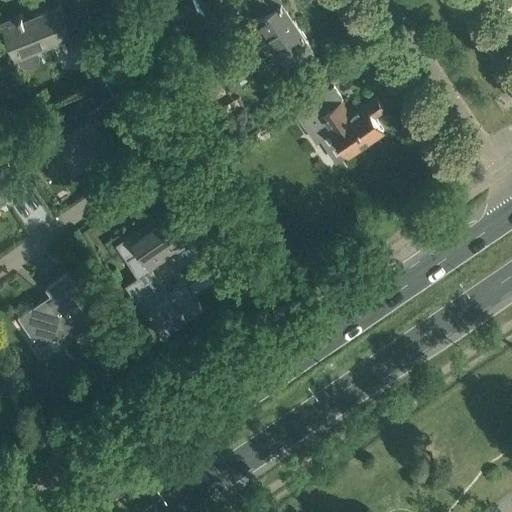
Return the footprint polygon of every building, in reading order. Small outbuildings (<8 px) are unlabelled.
[(85,8),(76,12),(70,0),(55,0),(48,3),(50,9),(25,19),(22,13),(19,14),(20,15),(4,21),(17,54),(16,54),(20,64),(28,68),(37,64),(41,56),(36,46),(69,33),(73,42),(71,42),(81,68),(106,58),(85,8)] [(195,0),(180,0),(164,10),(178,31),(191,22),(204,13),(200,7),(195,0)] [(254,0),(263,13),(255,18),(275,48),(277,47),(286,60),(310,44),(280,0),(254,0)] [(296,109),(295,110),(306,125),(317,141),(332,130),(348,154),(383,130),(373,115),(384,108),(376,97),(350,114),(331,87),(296,109)] [(89,114),(52,140),(53,141),(61,153),(73,170),(110,144),(99,128),(101,127),(100,125),(125,107),(115,92),(99,104),(88,111),(89,114)] [(0,159),(0,194),(3,193),(8,200),(26,188),(4,156),(0,159)] [(139,227),(116,243),(127,259),(137,274),(125,282),(161,336),(179,324),(162,299),(160,300),(153,290),(155,289),(152,284),(159,279),(150,265),(166,255),(176,269),(206,248),(223,237),(214,224),(222,219),(203,175),(174,187),(180,200),(163,211),(167,217),(143,233),(139,227)] [(40,346),(65,329),(72,325),(76,331),(98,317),(68,272),(46,286),(53,296),(45,301),(44,298),(19,315),(40,346)] [(198,300),(181,311),(187,319),(203,308),(198,300)]
